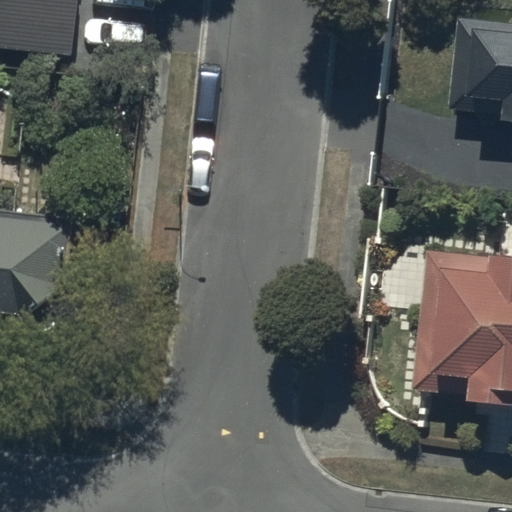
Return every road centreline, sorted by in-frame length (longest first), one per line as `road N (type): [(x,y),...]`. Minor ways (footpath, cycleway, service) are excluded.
road 1 (residential): [(272,0),(216,511)]
road 2 (residential): [(0,494),(151,511)]
